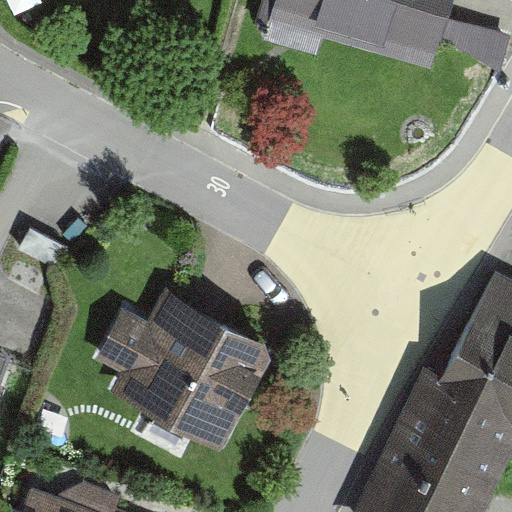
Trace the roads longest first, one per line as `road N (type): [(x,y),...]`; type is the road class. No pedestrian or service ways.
road 1 (residential): [(386,289),(0,78)]
road 2 (residential): [(386,289),(368,393),(310,511)]
road 3 (residential): [(511,148),(462,223),(386,289)]
